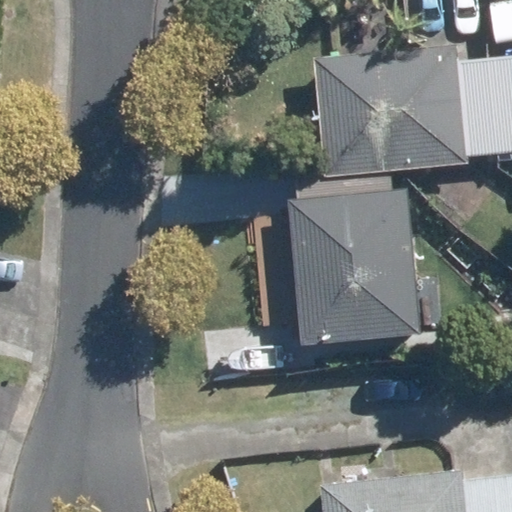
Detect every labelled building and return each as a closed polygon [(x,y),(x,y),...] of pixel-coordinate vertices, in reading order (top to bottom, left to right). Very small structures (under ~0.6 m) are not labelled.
[(494,156),(486,62),(456,65),(455,48),(309,62),(319,169),(320,181),(386,174),(466,167),(465,158),(494,156)] [(511,60),(486,62),(494,156),(511,154),(511,60)] [(295,171),(298,204),(283,205),(296,347),(418,336),(403,191),(388,192),(386,174),(320,181),(319,169),(295,171)] [(511,317),(498,318),(499,342),(511,341),(511,317)] [(495,511),(493,480),(464,482),(463,472),(315,487),(317,511),(495,511)] [(511,511),(511,476),(493,480),(495,511),(511,511)]
